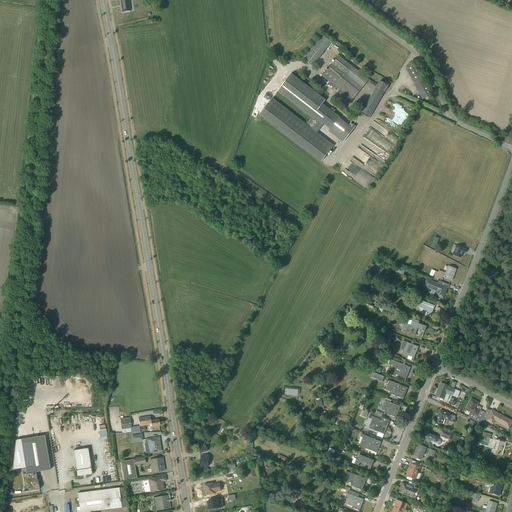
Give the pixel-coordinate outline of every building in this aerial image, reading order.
[(129,12),(127,0),(119,0),(122,13),(129,12)] [(331,43),(321,35),(302,59),(312,67),(331,43)] [(354,99),(366,84),(368,86),(367,88),(374,91),(368,102),(365,100),(359,110),(370,117),(388,86),(380,81),(377,85),(369,80),(339,56),(322,77),(343,93),(340,96),(350,103),(354,99)] [(432,95),(415,64),(405,69),(422,100),(425,99),(426,100),(431,98),(430,96),(432,95)] [(259,114),(321,162),(334,146),(317,133),(323,125),(330,130),(328,132),(343,143),(356,126),(353,124),(351,127),(340,118),(340,117),(323,104),(326,100),(291,74),(277,92),(311,118),(306,124),(272,98),(259,114)] [(454,251),(452,255),(460,258),(463,252),(465,253),(467,250),(453,245),(451,250),(454,251)] [(403,277),(406,269),(398,267),(395,275),(403,277)] [(432,270),(430,275),(442,280),(443,278),(451,281),(456,271),(448,267),(445,274),(438,271),(437,273),(432,270)] [(442,299),(446,288),(425,279),(422,287),(432,291),(431,294),(442,299)] [(424,304),(416,301),(413,308),(421,311),(419,316),(430,321),(436,306),(425,302),(424,304)] [(404,323),(402,329),(407,331),(416,334),(417,329),(424,332),(426,326),(420,324),(420,322),(410,318),(407,324),(404,323)] [(406,343),(403,341),(400,350),(403,351),(402,354),(414,359),(415,356),(419,347),(406,343)] [(410,368),(394,362),(390,373),(406,379),(410,368)] [(389,381),(384,392),(403,400),(407,389),(389,381)] [(460,392),(454,389),(456,384),(452,383),(450,388),(448,387),(449,387),(440,383),(438,390),(436,396),(436,397),(444,400),(446,394),(451,397),(452,396),(457,399),(460,392)] [(479,403),(472,399),(466,410),(470,412),(468,417),(479,423),(484,413),(475,409),(479,403)] [(400,407),(385,401),(381,410),(385,411),(384,413),(395,418),(400,407)] [(492,412),(488,410),(480,423),(484,425),(486,422),(493,426),(495,422),(509,429),(511,423),(511,421),(492,411),(492,412)] [(453,423),(456,417),(440,411),(436,422),(442,425),(444,419),(453,423)] [(151,425),(151,427),(159,426),(158,420),(150,421),(150,416),(138,418),(139,427),(151,425)] [(380,420),(372,417),(369,426),(373,428),(372,430),(383,435),(389,421),(381,418),(380,420)] [(131,432),(131,433),(136,432),(135,427),(131,427),(130,418),(120,419),(122,433),(131,432)] [(452,434),(442,430),(440,437),(449,441),(452,434)] [(439,437),(425,432),(422,438),(423,438),(422,440),(437,446),(440,445),(441,442),(440,440),(438,439),(439,437)] [(50,470),(44,436),(20,440),(25,474),(23,475),(25,487),(27,486),(28,491),(38,490),(35,472),(50,470)] [(359,447),(376,455),(381,443),(363,436),(359,447)] [(158,438),(145,440),(145,444),(144,444),(145,454),(161,452),(158,438)] [(502,456),(505,444),(495,441),(492,453),(502,456)] [(419,445),(414,457),(422,460),(427,448),(419,445)] [(88,450),(73,451),(77,477),(91,475),(88,450)] [(356,454),(352,464),(370,471),(373,461),(356,454)] [(201,460),(200,460),(201,467),(209,466),(208,463),(209,462),(208,455),(201,456),(201,460)] [(145,458),(120,462),(123,481),(136,478),(134,466),(146,464),(145,458)] [(162,458),(149,460),(151,473),(164,471),(162,458)] [(234,464),(226,467),(227,473),(233,471),(233,469),(236,468),(234,464)] [(411,464),(406,476),(417,480),(421,468),(411,464)] [(255,467),(247,468),(249,478),(257,476),(255,467)] [(347,482),(351,483),(350,486),(362,491),(363,488),(366,480),(350,473),(347,482)] [(164,477),(148,480),(150,493),(163,491),(162,482),(165,482),(164,477)] [(489,481),(487,486),(491,487),(489,493),(499,496),(503,485),(489,481)] [(213,483),(204,484),(206,496),(215,494),(215,493),(221,491),(220,483),(213,485),(213,483)] [(401,488),(399,493),(415,499),(419,490),(402,483),(400,488),(401,488)] [(119,488),(78,494),(79,501),(76,502),(75,503),(75,504),(75,505),(76,507),(79,506),(79,507),(77,507),(77,511),(89,511),(90,511),(121,508),(119,488)] [(346,499),(344,505),(359,511),(363,500),(358,498),(359,495),(348,491),(345,498),(346,499)] [(473,493),(471,498),(474,499),(473,502),(477,503),(478,500),(479,500),(480,496),(473,493)] [(169,495),(154,498),(156,511),(168,509),(167,502),(170,502),(169,495)] [(396,505),(393,511),(404,511),(408,505),(396,500),(394,504),(396,505)] [(495,511),(497,504),(488,502),(487,507),(483,506),(481,511),(495,511)]
